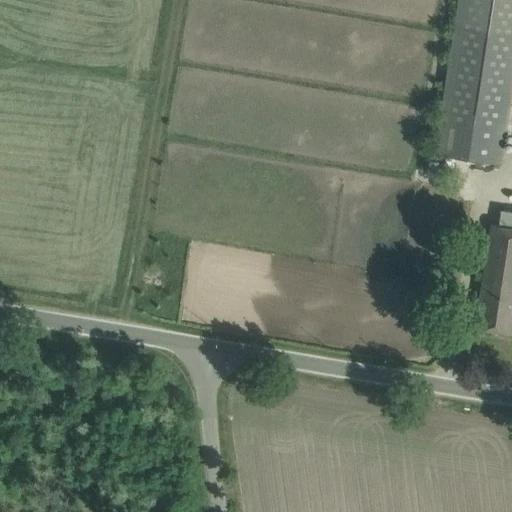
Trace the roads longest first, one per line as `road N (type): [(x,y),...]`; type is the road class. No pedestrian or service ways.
road 1 (unclassified): [(511,405),(199,346)]
road 2 (unclassified): [(199,346),(0,314)]
road 3 (unclassified): [(222,511),(199,346)]
